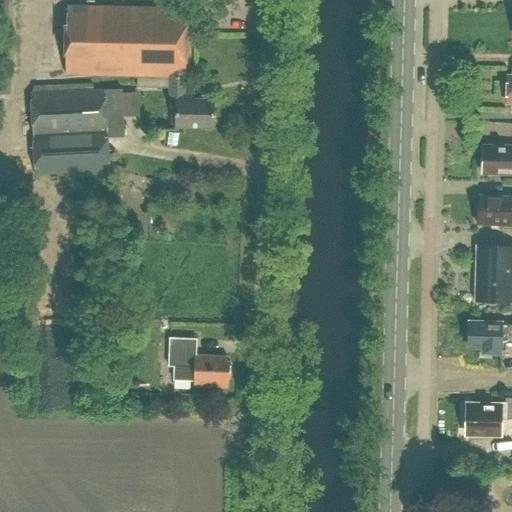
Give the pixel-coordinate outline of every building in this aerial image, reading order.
[(213,128),(214,99),(195,99),(195,94),(185,94),(187,8),(67,6),(66,74),(169,76),(169,99),(177,99),(176,127),(213,128)] [(35,174),(109,171),(109,138),(124,137),(122,89),(30,92),(35,174)] [(511,146),(484,146),(483,173),(511,174),(511,146)] [(511,196),(479,194),(477,224),(511,226),(511,225),(511,196)] [(511,246),(478,245),(476,301),(511,301),(511,246)] [(511,324),(468,322),(467,347),(483,348),(483,352),(503,353),(503,343),(511,343),(511,324)] [(228,379),(229,362),(226,362),(226,356),(195,354),(196,338),(169,337),(168,365),(174,365),(173,379),(193,379),(192,386),(226,388),(226,379),(228,379)] [(511,404),(506,404),(506,402),(491,402),(491,404),(466,403),(466,434),(500,435),(500,417),(511,417),(511,404)]
